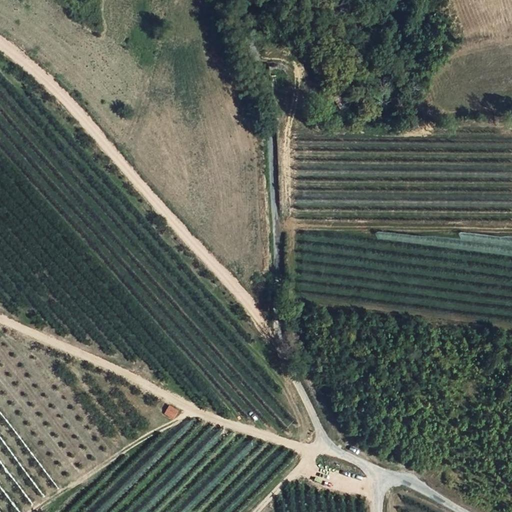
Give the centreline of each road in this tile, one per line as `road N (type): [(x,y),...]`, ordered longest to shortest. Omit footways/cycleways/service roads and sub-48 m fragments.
road 1 (unclassified): [(243,0),(270,137),(278,343),(325,445),(378,470)]
road 2 (track): [(256,511),(325,445),(306,449),(190,410),(0,322)]
road 3 (track): [(511,230),(291,227),(286,141),(296,69),(255,58)]
road 4 (track): [(0,45),(82,114),(278,343)]
road 5 (track): [(190,410),(29,511)]
